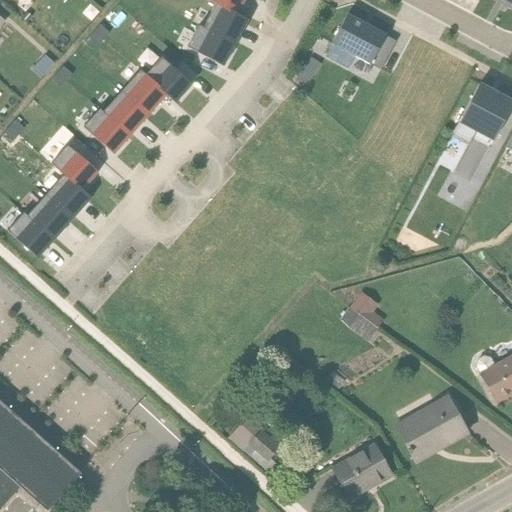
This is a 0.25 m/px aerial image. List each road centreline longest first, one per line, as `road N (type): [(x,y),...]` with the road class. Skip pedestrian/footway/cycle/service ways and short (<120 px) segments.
road 1 (unclassified): [(0,253),(292,511)]
road 2 (residential): [(307,0),(266,60),(149,185),(127,230),(81,285)]
